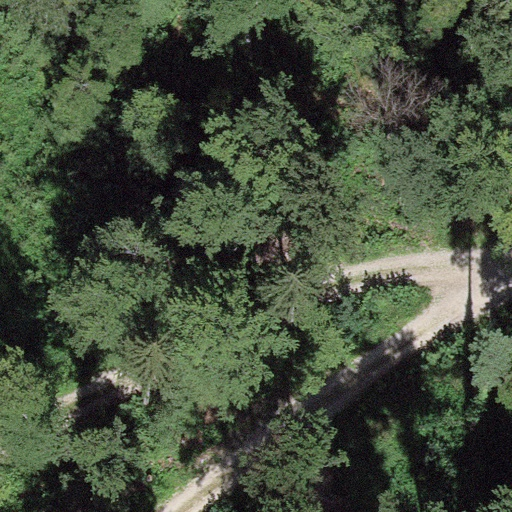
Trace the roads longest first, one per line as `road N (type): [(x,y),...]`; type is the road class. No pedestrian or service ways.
road 1 (track): [(511,259),(362,279),(280,305),(164,355),(0,444)]
road 2 (track): [(511,270),(318,407),(188,511)]
